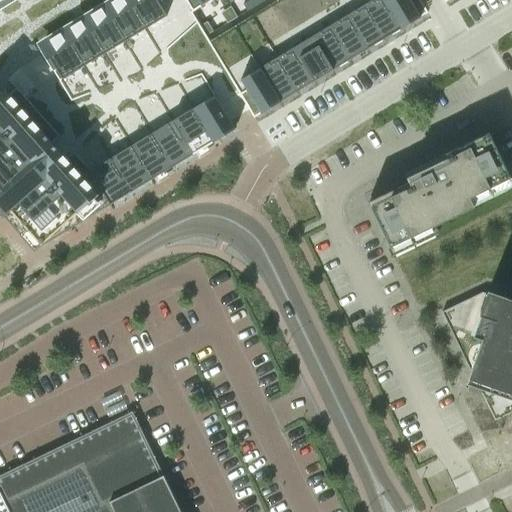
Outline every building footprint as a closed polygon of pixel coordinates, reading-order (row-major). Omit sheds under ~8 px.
[(36,88),(25,98),(89,170),(90,171),(91,171),(111,158),(132,146),(152,133),(173,121),(193,109),(215,96),(226,115),(245,104),(233,85),(259,69),(277,58),(294,48),(312,37),(329,26),(347,16),(364,5),(372,0),(277,0),(209,42),(206,37),(199,26),(192,13),(187,4),(167,17),(146,29),(125,42),(105,54),(84,67),(59,82),(56,76),(36,88)] [(128,0),(117,0),(105,8),(125,42),(146,29),(128,0)] [(128,0),(146,29),(167,17),(156,0),(128,0)] [(184,0),(156,0),(167,17),(187,4),(184,0)] [(184,0),(187,4),(192,13),(210,0),(184,0)] [(253,0),(250,0),(243,5),(247,12),(257,6),(253,0)] [(384,0),(372,0),(364,5),(384,39),(402,29),(384,0)] [(384,0),(402,29),(427,13),(419,0),(384,0)] [(364,5),(347,16),(367,50),(384,39),(364,5)] [(105,8),(84,20),(105,54),(125,42),(105,8)] [(347,16),(329,26),(349,60),(367,50),(347,16)] [(84,20),(64,33),(84,67),(105,54),(84,20)] [(207,22),(199,26),(206,37),(213,32),(207,22)] [(329,26),(312,37),(332,71),(349,60),(329,26)] [(61,35),(42,47),(46,53),(43,55),(56,76),(59,82),(84,67),(64,33),(61,35)] [(312,37),(294,48),(315,82),(332,71),(312,37)] [(294,48),(277,58),(297,92),(315,82),(294,48)] [(277,58),(259,69),(280,103),(297,92),(277,58)] [(259,69),(233,85),(245,104),(253,119),(280,103),(259,69)] [(0,213),(4,218),(11,211),(42,246),(111,205),(99,185),(91,171),(90,171),(89,170),(25,98),(17,88),(9,95),(5,90),(0,94),(0,213)] [(215,96),(193,109),(214,143),(235,130),(226,115),(215,96)] [(193,109),(173,121),(193,155),(214,143),(193,109)] [(173,121),(152,133),(173,167),(193,155),(173,121)] [(152,133),(132,146),(152,180),(173,167),(152,133)] [(473,208),(469,199),(510,179),(488,134),(445,155),(446,157),(431,164),(427,167),(422,169),(419,172),(415,175),(412,178),(410,182),(367,203),(389,249),(473,208)] [(132,146),(111,158),(131,192),(152,180),(132,146)] [(111,158),(91,171),(99,185),(111,205),(131,192),(111,158)] [(511,300),(487,292),(486,294),(482,293),(441,312),(469,370),(471,370),(466,384),(511,400),(511,300)] [(180,511),(132,412),(0,475),(0,511),(180,511)]
